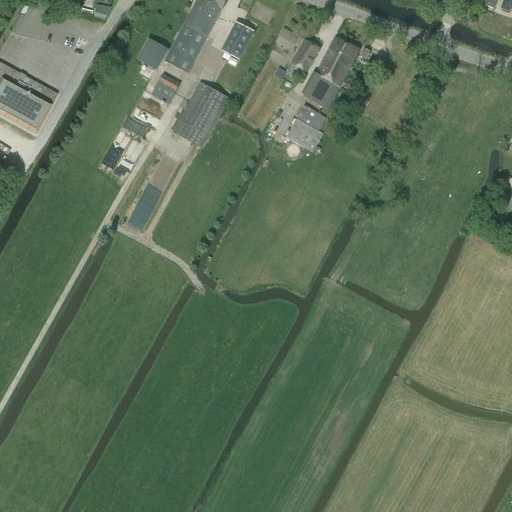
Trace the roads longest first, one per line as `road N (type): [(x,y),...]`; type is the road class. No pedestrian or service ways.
road 1 (track): [(233,0),(0,411)]
road 2 (track): [(331,278),(455,50)]
road 3 (residential): [(0,211),(125,0)]
road 4 (tertiary): [(315,0),(511,68)]
